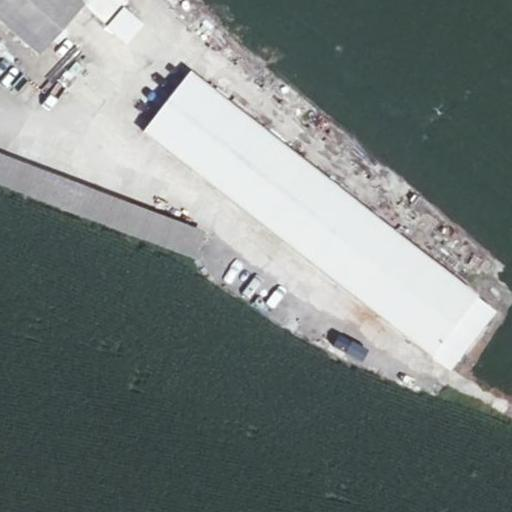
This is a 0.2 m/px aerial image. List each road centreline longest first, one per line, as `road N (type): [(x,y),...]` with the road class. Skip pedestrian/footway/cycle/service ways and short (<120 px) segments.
road 1 (track): [(511,435),(423,388),(355,320),(208,217),(0,135)]
road 2 (track): [(47,154),(147,0)]
